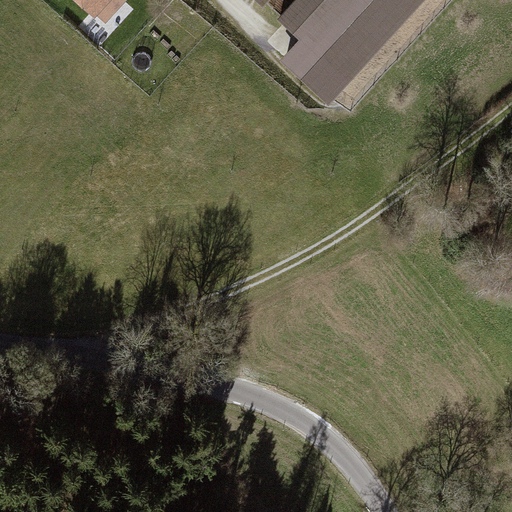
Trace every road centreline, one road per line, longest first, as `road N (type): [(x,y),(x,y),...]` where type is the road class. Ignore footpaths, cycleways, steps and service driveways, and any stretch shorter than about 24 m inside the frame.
road 1 (track): [(78,358),(347,231),(511,108)]
road 2 (tertiary): [(388,511),(347,457),(292,411),(218,384),(0,341)]
